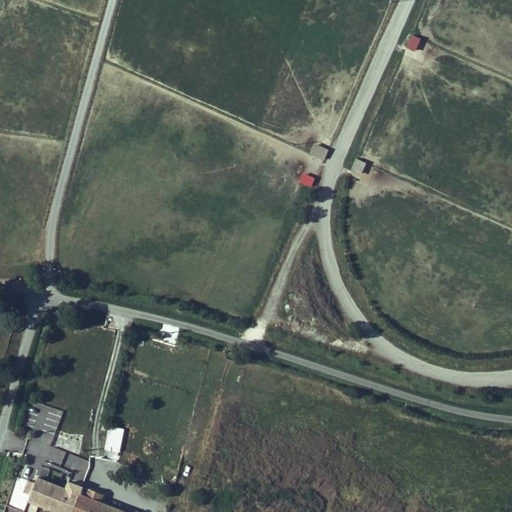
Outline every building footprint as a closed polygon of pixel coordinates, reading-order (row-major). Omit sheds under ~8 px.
[(402,22),(399,29),(413,35),(416,29),(402,22)] [(404,48),(414,52),(420,40),(410,35),(404,48)] [(304,170),(318,175),(328,150),(314,144),(304,170)] [(339,154),(336,161),(350,167),(353,160),(339,154)] [(361,175),(366,164),(357,159),(351,170),(361,175)] [(303,173),(299,183),(312,188),(316,178),(303,173)] [(109,426),(104,450),(120,453),(124,429),(109,426)] [(42,473),(70,480),(71,475),(85,478),(90,458),(48,448),(42,473)] [(65,491),(35,481),(28,503),(52,511),(72,511),(79,489),(67,485),(65,491)] [(120,511),(98,504),(101,497),(79,489),(72,511),(120,511)] [(218,511),(247,511),(253,499),(227,489),(218,511)] [(284,511),(253,499),(247,511),(284,511)]
